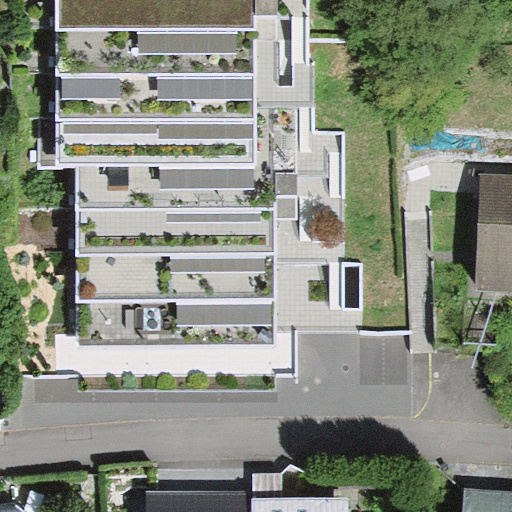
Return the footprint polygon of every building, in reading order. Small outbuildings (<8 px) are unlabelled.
[(280,0),(60,0),(60,168),(79,168),(79,384),(280,384),(280,0)] [(466,297),(511,297),(511,184),(467,184),(466,297)] [(511,511),(511,496),(459,493),(457,511),(511,511)] [(244,511),(244,495),(141,495),(141,511),(244,511)] [(334,511),(334,495),(244,495),(244,511),(334,511)]
